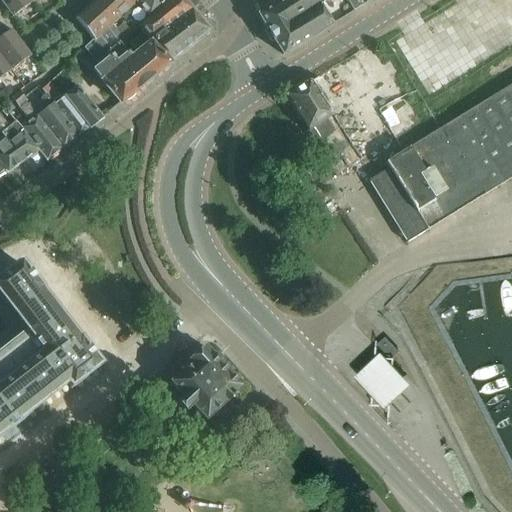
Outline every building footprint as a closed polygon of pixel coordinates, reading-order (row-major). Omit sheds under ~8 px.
[(29,0),(0,0),(0,2),(12,18),(31,3),(29,0)] [(130,10),(120,0),(95,0),(92,3),(113,25),(126,14),(130,10)] [(172,0),(148,20),(125,40),(119,45),(130,58),(150,42),(191,11),(181,0),(172,0)] [(120,0),(130,10),(141,0),(120,0)] [(141,0),(130,10),(126,14),(131,20),(141,12),(148,20),(172,0),(141,0)] [(319,6),(314,0),(283,0),(258,16),(270,36),(319,6)] [(349,0),(356,10),(365,5),(362,0),(349,0)] [(92,3),(74,20),(93,42),(107,30),(113,25),(92,3)] [(331,25),(319,6),(270,36),(282,56),(300,45),(318,34),(317,34),(331,25)] [(191,11),(150,42),(168,65),(171,62),(208,32),(191,11)] [(113,25),(107,30),(119,45),(125,40),(113,25)] [(0,56),(11,71),(31,56),(11,30),(0,38),(0,56)] [(93,42),(84,50),(97,67),(92,71),(97,78),(107,89),(120,104),(122,102),(128,101),(133,97),(135,92),(168,65),(150,42),(130,58),(119,45),(107,30),(93,42)] [(353,77),(359,85),(368,78),(370,81),(394,63),(378,43),(350,64),(357,73),(353,77)] [(0,56),(0,79),(11,71),(0,56)] [(360,160),(310,83),(307,85),(286,98),(335,177),(360,160)] [(48,85),(42,91),(79,136),(88,129),(88,130),(101,120),(76,87),(60,100),(48,85)] [(511,85),(430,136),(385,164),(389,169),(368,182),(407,243),(511,178),(511,85)] [(27,102),(19,91),(10,98),(30,122),(21,129),(38,151),(46,162),(62,149),(25,103),(27,102)] [(30,100),(27,102),(25,103),(62,149),(79,136),(42,91),(41,93),(40,93),(37,94),(49,108),(40,113),(30,100)] [(9,127),(0,116),(0,134),(2,137),(23,162),(28,159),(31,160),(37,156),(36,153),(38,151),(21,129),(16,122),(9,127)] [(23,162),(2,137),(0,137),(0,163),(7,173),(23,162)] [(0,437),(1,437),(25,419),(24,419),(27,417),(26,417),(66,385),(70,390),(73,388),(97,370),(100,367),(98,365),(98,364),(80,341),(80,342),(78,339),(78,340),(40,292),(41,291),(39,289),(21,266),(19,264),(0,278),(0,300),(6,308),(2,311),(10,321),(13,318),(26,334),(0,353),(0,437)] [(397,353),(383,339),(374,347),(388,362),(397,353)] [(210,356),(204,349),(188,364),(187,364),(180,370),(183,373),(170,384),(179,394),(174,399),(185,411),(191,406),(205,422),(206,421),(214,428),(233,410),(226,402),(241,388),(219,365),(220,365),(220,360),(216,355),(211,355),(210,356)] [(378,356),(353,379),(383,411),(408,388),(378,356)] [(54,487),(63,480),(58,474),(50,481),(54,487)]
